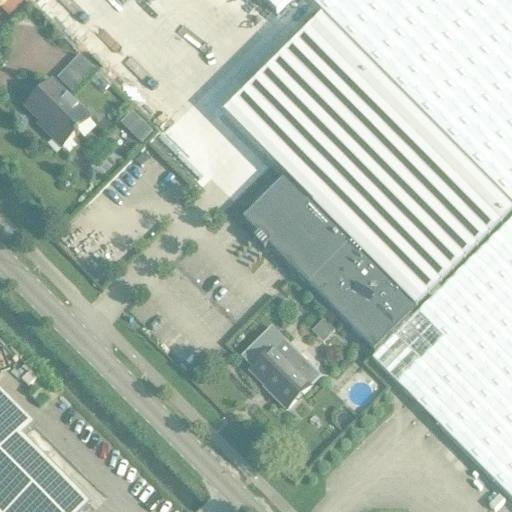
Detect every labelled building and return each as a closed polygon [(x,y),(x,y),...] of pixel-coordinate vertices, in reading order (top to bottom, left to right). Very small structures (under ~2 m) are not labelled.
[(511,0),(259,0),(276,17),(293,0),(303,0),(303,1),(413,112),(422,120),(511,211),(511,0)] [(319,23),(223,119),(287,183),(283,187),(309,212),(411,316),(511,217),(319,23)] [(98,71),(84,56),(74,66),(89,80),(98,71)] [(90,122),(59,91),(52,84),(25,111),(51,136),(49,138),(62,151),(90,122)] [(147,127),(135,139),(143,147),(155,134),(147,127)] [(283,187),(246,224),(259,238),(254,243),(264,253),(270,248),(374,353),(411,316),(309,212),(283,187)] [(511,224),(372,363),(511,504),(511,224)] [(272,331),(242,360),(253,372),(250,375),(287,412),(310,390),(320,380),(309,369),(283,343),(272,331)] [(36,392),(30,398),(36,404),(42,398),(36,392)] [(0,511),(87,511),(91,509),(23,441),(35,429),(0,393),(0,511)]
